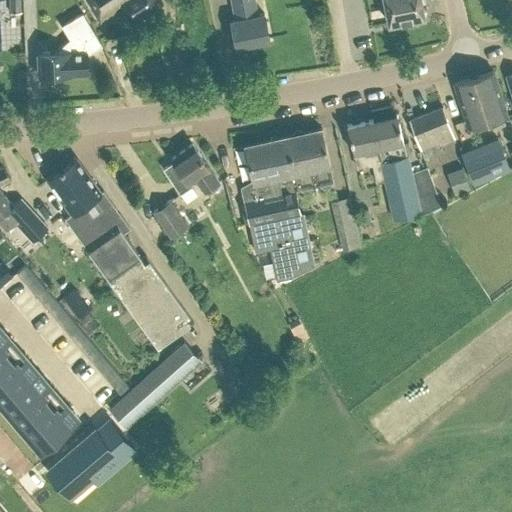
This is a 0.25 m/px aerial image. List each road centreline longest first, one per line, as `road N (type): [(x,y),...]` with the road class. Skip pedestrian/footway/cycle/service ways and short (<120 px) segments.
road 1 (tertiary): [(0,128),(323,87),(467,54)]
road 2 (residential): [(0,302),(81,400)]
